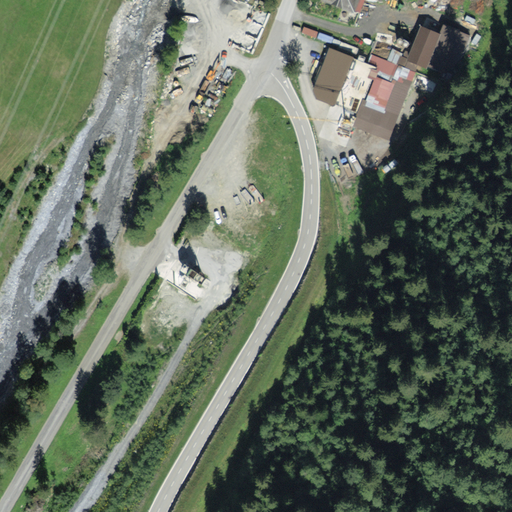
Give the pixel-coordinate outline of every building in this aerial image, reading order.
[(361,0),(316,0),(315,2),(355,17),(361,0)] [(426,69),(440,33),(420,25),(406,61),(426,69)] [(304,26),(303,32),(317,35),(318,30),(304,26)] [(454,38),(441,32),(426,70),(440,75),(454,38)] [(358,113),(377,68),(329,48),(312,90),(315,99),(358,113)] [(403,53),(392,48),(387,60),(398,65),(403,53)] [(395,83),(385,111),(398,116),(415,73),(400,66),(371,54),(367,63),(379,67),(375,74),(395,83)] [(395,84),(375,76),(358,118),(379,126),(385,111),(395,84)]
